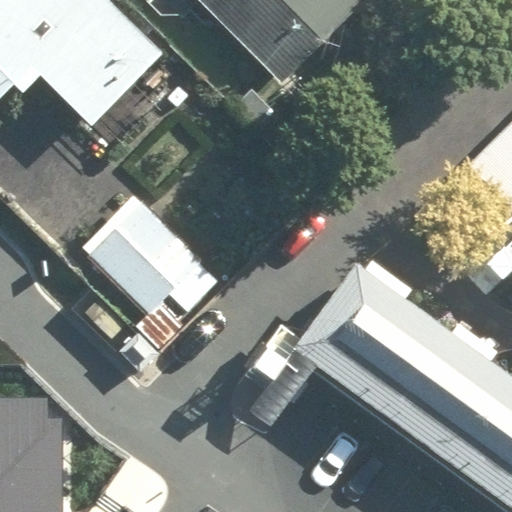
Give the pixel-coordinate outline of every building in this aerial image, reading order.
[(0,0),(0,96),(14,83),(24,93),(42,76),(94,127),(165,55),(109,0),(0,0)] [(359,0),(200,0),(279,79),(359,0)] [(511,221),(511,117),(444,183),(491,232),(496,237),(498,235),(511,221)] [(149,315),(200,264),(133,197),(81,248),(149,315)] [(496,237),(491,232),(459,263),(487,292),(511,268),(511,236),(505,243),(498,235),(496,237)] [(251,365),(272,380),(295,348),(317,364),(511,504),(511,377),(491,363),(499,352),(459,323),(451,334),(406,301),(413,291),(379,266),(372,261),(365,270),(360,266),(356,264),(301,339),(281,325),(251,365)] [(111,339),(127,323),(100,296),(84,312),(111,339)] [(158,354),(137,334),(119,352),(139,371),(158,354)] [(261,418),(272,425),(309,375),(313,369),(317,364),(295,348),(272,380),(250,410),(261,418)] [(0,511),(64,511),(63,429),(63,421),(49,421),(49,416),(49,397),(0,397),(0,511)]
